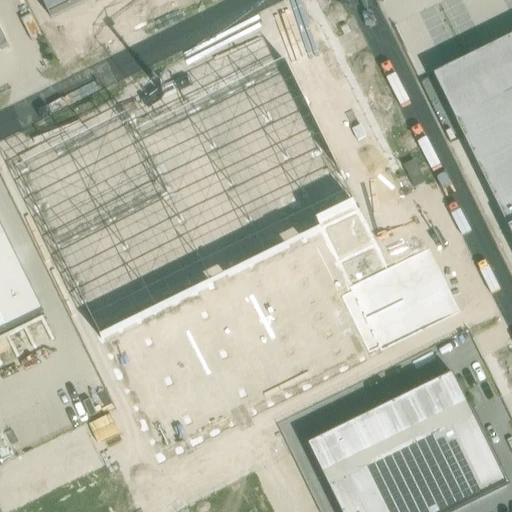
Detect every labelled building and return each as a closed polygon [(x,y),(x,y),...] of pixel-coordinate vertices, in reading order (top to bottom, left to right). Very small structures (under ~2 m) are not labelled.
[(42,0),(51,18),(87,0),(42,0)] [(0,27),(0,50),(9,46),(0,27)] [(511,36),(435,75),(511,232),(511,36)] [(136,126),(26,180),(108,348),(252,277),(312,399),(387,362),(356,299),(395,280),(293,73),(146,145),(136,126)] [(0,220),(0,332),(44,311),(0,220)] [(454,374),(309,445),(342,511),(449,511),(507,483),(454,374)] [(279,511),(236,421),(44,511),(279,511)]
